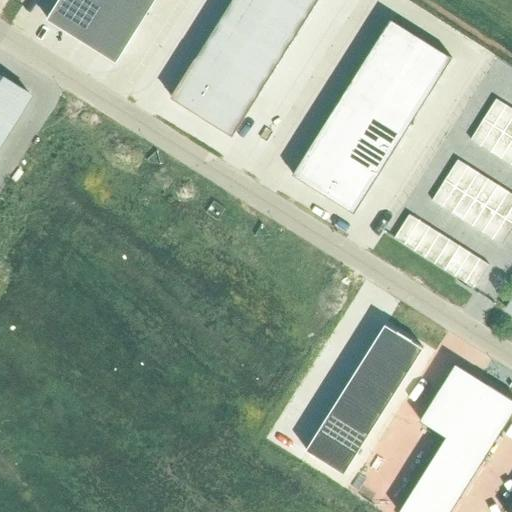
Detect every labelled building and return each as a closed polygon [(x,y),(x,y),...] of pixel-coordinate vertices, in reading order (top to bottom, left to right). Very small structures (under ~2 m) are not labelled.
[(58,0),(47,19),(116,62),(155,0),(58,0)] [(232,0),(171,97),(232,136),(318,0),(232,0)] [(451,57),(390,18),(292,174),(354,211),(451,57)] [(0,139),(24,102),(0,87),(0,139)] [(511,108),(496,99),(471,139),(511,165),(511,108)] [(511,194),(458,160),(432,200),(502,244),(511,228),(511,194)] [(409,214),(394,238),(459,278),(474,288),(489,265),(409,214)] [(385,324),(306,450),(344,474),(423,348),(385,324)] [(449,511),(511,413),(511,398),(455,363),(419,420),(446,436),(398,511),(449,511)]
